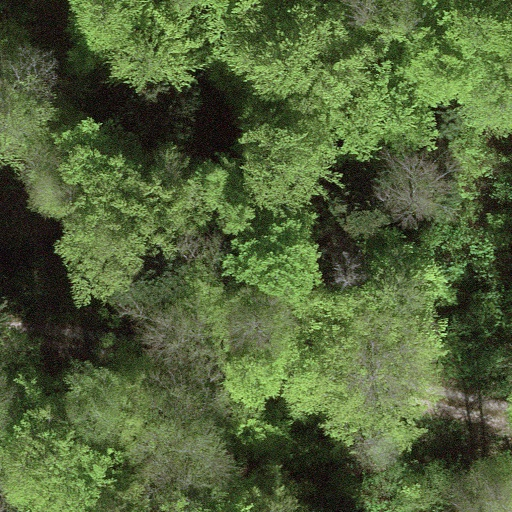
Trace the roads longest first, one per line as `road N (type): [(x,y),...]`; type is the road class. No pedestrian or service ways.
road 1 (track): [(511,418),(334,374),(0,331)]
road 2 (track): [(511,423),(126,511)]
